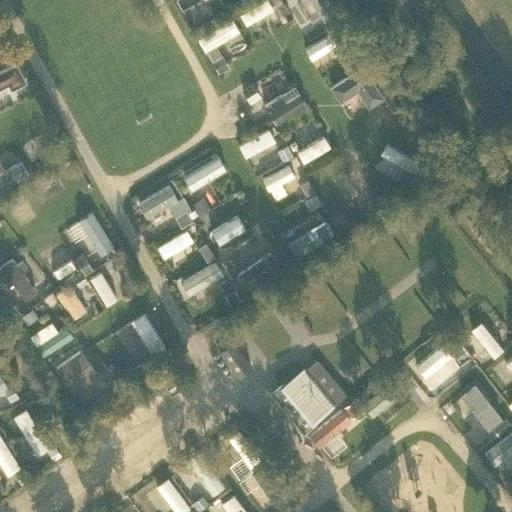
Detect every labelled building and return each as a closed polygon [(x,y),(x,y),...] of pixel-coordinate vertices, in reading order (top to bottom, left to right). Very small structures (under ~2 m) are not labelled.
[(182,0),(191,17),(224,0),(182,0)] [(251,0),(241,6),(248,17),(276,1),(275,0),(251,0)] [(238,47),(250,42),(238,12),(201,27),(217,66),(242,55),(238,47)] [(306,38),(311,49),(339,37),(334,26),(306,38)] [(0,86),(8,83),(10,88),(24,81),(15,62),(0,68),(0,86)] [(363,66),(332,87),(341,100),(359,88),(371,105),(384,97),(363,66)] [(253,95),(263,90),(256,76),(246,81),(253,95)] [(266,94),(279,116),(310,96),(302,83),(289,92),(284,83),(266,94)] [(240,136),(247,149),(278,131),(271,118),(240,136)] [(298,143),(304,155),(333,138),(327,127),(298,143)] [(389,134),(382,146),(417,168),(425,156),(389,134)] [(19,144),(0,154),(0,178),(2,183),(32,167),(19,144)] [(193,182),(229,162),(221,147),(185,167),(193,182)] [(270,182),(297,168),(291,155),(263,169),(270,182)] [(363,190),(375,182),(359,156),(347,164),(363,190)] [(38,177),(54,202),(71,192),(55,167),(38,177)] [(148,209),(181,191),(172,176),(140,195),(148,209)] [(217,184),(196,193),(201,205),(222,196),(217,184)] [(68,220),(77,232),(88,225),(103,248),(118,238),(94,202),(68,220)] [(213,222),(220,235),(248,220),(240,207),(213,222)] [(158,236),(164,248),(196,233),(190,220),(158,236)] [(66,244),(54,254),(65,268),(78,258),(66,244)] [(275,244),(236,264),(245,281),(284,260),(275,244)] [(86,245),(77,249),(85,265),(94,262),(86,245)] [(0,264),(26,303),(55,283),(47,272),(38,279),(16,247),(0,258),(0,264)] [(191,286),(227,267),(218,252),(182,271),(191,286)] [(108,297),(120,289),(103,262),(91,270),(108,297)] [(75,311),(89,302),(72,276),(57,285),(75,311)] [(151,347),(166,340),(150,303),(135,310),(151,347)] [(76,330),(70,316),(59,322),(55,313),(32,325),(42,347),(76,330)] [(492,350),(504,342),(486,313),(474,321),(492,350)] [(425,368),(456,346),(447,333),(416,355),(425,368)] [(83,338),(56,357),(75,384),(102,366),(83,338)] [(236,376),(251,365),(232,339),(217,349),(236,376)] [(469,346),(424,370),(432,385),(477,362),(469,346)] [(281,385),(312,422),(334,403),(333,403),(339,398),(309,363),(303,367),(281,385)] [(399,367),(366,394),(384,416),(400,402),(392,392),(409,379),(399,367)] [(478,375),(463,387),(490,420),(505,407),(478,375)] [(349,436),(339,423),(355,411),(345,398),(311,423),(331,449),(349,436)] [(25,406),(14,413),(39,453),(50,446),(25,406)] [(500,427),(511,418),(511,416),(506,409),(494,419),(500,427)] [(242,421),(227,429),(236,444),(227,450),(239,470),(263,455),(242,421)] [(496,458),(511,445),(511,422),(485,444),(496,458)] [(0,430),(0,458),(8,471),(20,463),(0,430)] [(272,494),(288,485),(270,455),(254,464),(272,494)] [(157,479),(180,509),(193,500),(170,469),(157,479)]
